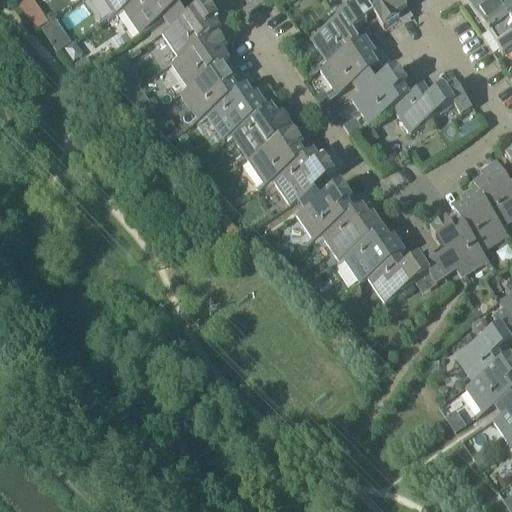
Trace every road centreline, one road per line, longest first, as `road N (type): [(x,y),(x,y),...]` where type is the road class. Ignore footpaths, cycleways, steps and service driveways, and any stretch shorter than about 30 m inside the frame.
road 1 (residential): [(510,143),(401,212),(250,20),(220,0)]
road 2 (residential): [(510,143),(433,43),(456,0)]
